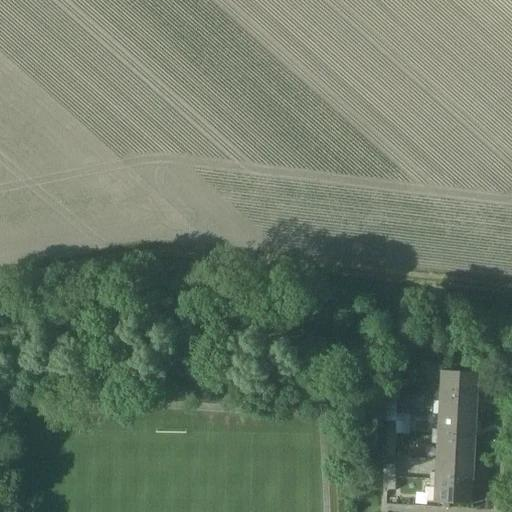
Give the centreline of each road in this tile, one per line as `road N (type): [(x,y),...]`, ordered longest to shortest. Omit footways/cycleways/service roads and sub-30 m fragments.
road 1 (track): [(0,334),(122,314),(511,355)]
road 2 (track): [(0,273),(153,242)]
